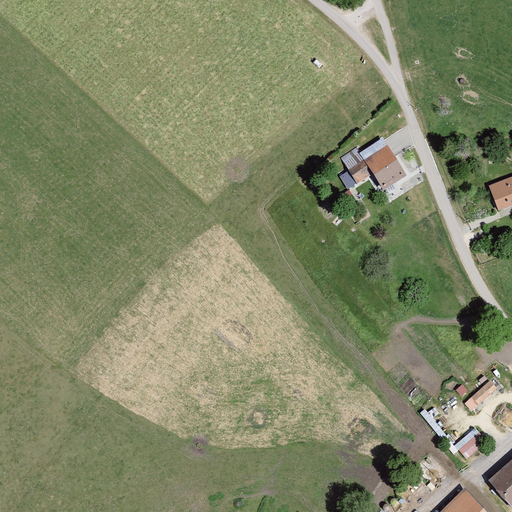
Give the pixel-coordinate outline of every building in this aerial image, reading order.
[(407,178),(386,146),(346,173),(353,184),(371,172),(385,193),(407,178)] [(511,177),(486,189),(498,217),(511,210),(511,177)] [(496,391),(489,383),(470,402),(476,409),(496,391)] [(430,415),(427,418),(443,436),(446,433),(430,415)] [(468,459),(489,440),(477,426),(456,444),(468,459)] [(511,511),(511,452),(482,482),(511,511)] [(483,511),(465,491),(464,490),(443,511),(483,511)]
